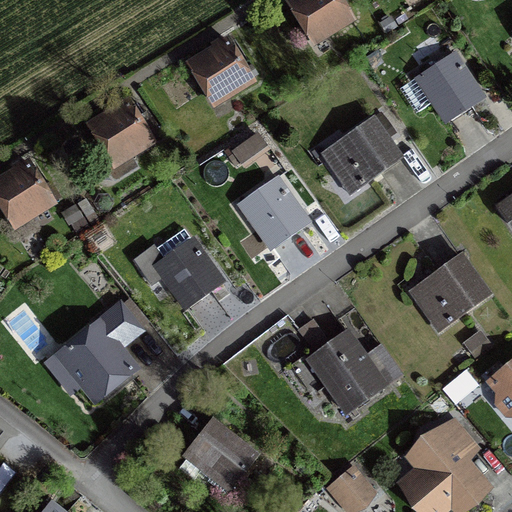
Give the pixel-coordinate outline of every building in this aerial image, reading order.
[(352,19),(340,0),(297,0),(290,5),(314,43),(352,19)] [(253,82),(229,41),(219,47),(190,65),(213,105),(253,82)] [(416,79),(446,125),(482,101),(467,78),(463,81),(458,74),(462,71),(452,55),(416,79)] [(104,159),(113,173),(133,161),(130,155),(152,142),(130,104),(118,111),(90,128),(108,156),(104,159)] [(326,161),(350,195),(399,160),(372,121),(344,140),(348,145),(326,161)] [(242,165),(268,148),(259,133),(232,150),(242,165)] [(54,204),(29,164),(19,170),(0,181),(0,202),(15,228),(54,204)] [(312,224),(279,177),(238,205),(271,253),(312,224)] [(511,198),(497,210),(511,230),(511,229),(511,198)] [(78,205),(94,228),(102,223),(86,200),(78,205)] [(62,214),(69,227),(72,225),(78,237),(90,230),(76,206),(62,214)] [(184,314),(227,284),(195,237),(191,239),(185,230),(157,249),(155,246),(133,261),(152,287),(162,281),(184,314)] [(459,258),(410,293),(438,332),(488,297),(459,258)] [(101,319),(44,365),(71,399),(81,391),(94,408),(142,371),(125,349),(146,333),(143,329),(150,323),(131,299),(124,305),(121,301),(99,317),(101,319)] [(384,388),(346,333),(312,357),(329,381),(324,384),(346,415),(384,388)] [(511,366),(491,385),(500,396),(508,396),(511,400),(511,366)] [(385,375),(391,384),(400,377),(394,368),(385,375)] [(228,499),(260,457),(213,421),(182,460),(185,463),(179,470),(203,489),(208,483),(228,499)] [(410,489),(429,511),(432,511),(450,497),(458,507),(479,489),(447,450),(461,438),(453,427),(417,457),(430,473),(410,489)] [(0,496),(16,475),(4,465),(0,470),(0,496)] [(333,491),(348,510),(367,494),(352,475),(333,491)]
